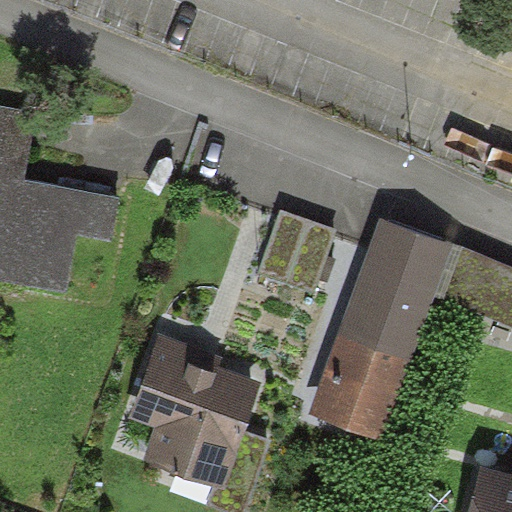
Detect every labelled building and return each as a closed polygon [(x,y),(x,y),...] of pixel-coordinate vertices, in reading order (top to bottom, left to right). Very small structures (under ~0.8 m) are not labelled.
[(37,108),(0,103),(0,266),(66,273),(70,232),(116,236),(121,185),(30,176),(37,108)] [(341,222),(282,200),(259,263),(317,285),(341,222)] [(451,233),(382,208),(317,398),(385,421),(433,284),(451,233)] [(511,319),(511,258),(451,233),(433,284),(511,319)] [(259,375),(153,339),(130,407),(158,416),(144,456),(216,481),(212,494),(245,505),(270,433),(243,423),(259,375)] [(511,511),(511,461),(481,453),(465,511),(511,511)]
